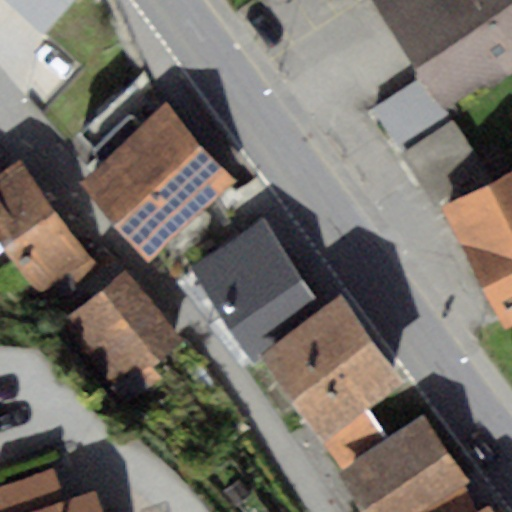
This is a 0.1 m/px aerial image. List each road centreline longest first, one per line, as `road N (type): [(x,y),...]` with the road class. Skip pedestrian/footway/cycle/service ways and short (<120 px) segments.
road 1 (primary): [(167,0),(511,460)]
road 2 (residential): [(4,106),(166,291),(320,511)]
road 3 (residential): [(197,511),(34,389)]
